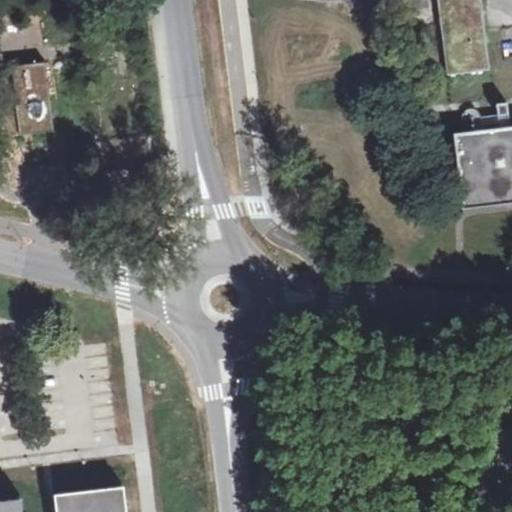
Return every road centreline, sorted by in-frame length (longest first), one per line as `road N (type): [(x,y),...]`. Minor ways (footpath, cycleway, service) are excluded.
road 1 (tertiary): [(511,310),(264,289)]
road 2 (tertiary): [(0,249),(179,294)]
road 3 (unclassified): [(239,259),(190,114)]
road 4 (unclassified): [(190,114),(198,263)]
road 5 (tertiary): [(230,476),(248,334)]
road 6 (tertiary): [(201,337),(230,476)]
